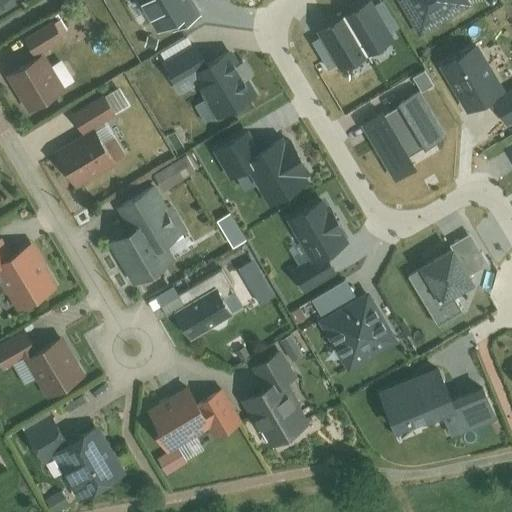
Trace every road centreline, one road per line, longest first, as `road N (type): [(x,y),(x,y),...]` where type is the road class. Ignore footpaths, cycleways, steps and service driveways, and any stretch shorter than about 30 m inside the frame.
road 1 (residential): [(299,0),(278,34),(284,58),(375,207),(397,228),(440,219),(489,194),(511,235)]
road 2 (residential): [(133,353),(0,131)]
